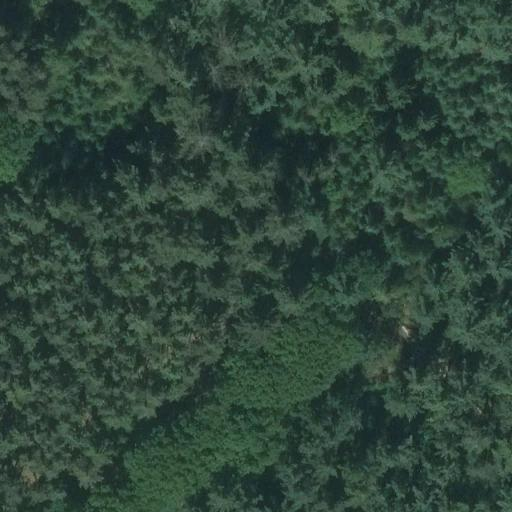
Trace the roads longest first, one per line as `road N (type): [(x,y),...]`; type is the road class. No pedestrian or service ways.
road 1 (track): [(344,270),(296,300),(75,511)]
road 2 (track): [(344,270),(366,278),(511,449)]
